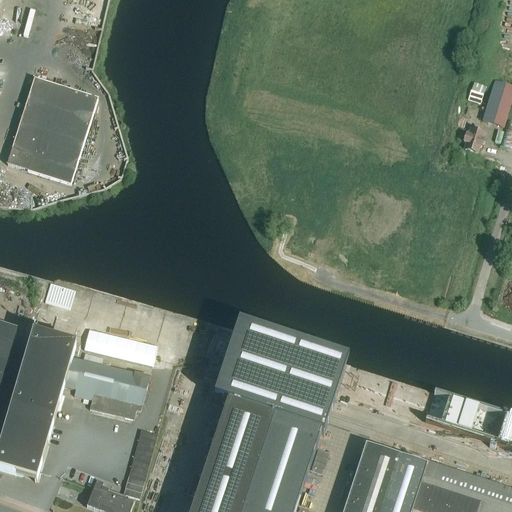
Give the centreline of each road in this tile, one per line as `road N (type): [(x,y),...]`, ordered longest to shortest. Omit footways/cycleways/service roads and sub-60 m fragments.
road 1 (unclassified): [(470,325),(313,275)]
road 2 (unclassified): [(511,185),(470,325)]
